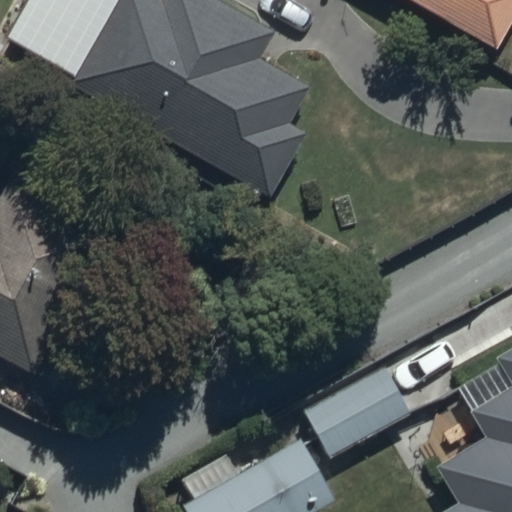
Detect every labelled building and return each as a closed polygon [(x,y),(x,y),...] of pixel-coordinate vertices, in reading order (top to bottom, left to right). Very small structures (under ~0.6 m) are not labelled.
[(272,22),(233,0),(152,0),(100,93),(269,188),(306,121),(288,111),(308,76),(258,48),(272,22)] [(511,0),(417,0),(502,47),(511,29),(511,0)] [(0,347),(29,364),(106,223),(10,171),(0,188),(0,347)] [(446,501),(452,511),(511,511),(511,335),(493,346),(498,354),(459,377),(487,427),(439,454),(461,493),(446,501)] [(303,401),(328,447),(406,405),(382,359),(303,401)] [(182,492),(193,511),(295,511),(335,490),(301,428),(236,464),(225,444),(178,470),(188,488),(182,492)]
